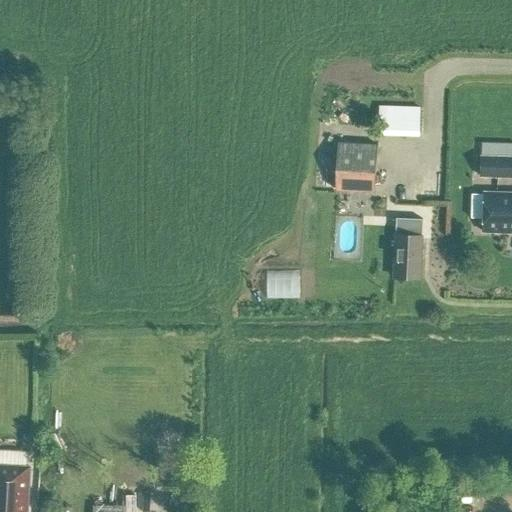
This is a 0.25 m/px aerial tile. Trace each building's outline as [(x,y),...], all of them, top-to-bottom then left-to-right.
[(424,132),(425,103),(384,102),(383,132),(424,132)] [(338,142),(336,189),(374,190),(377,145),(338,142)] [(511,176),(511,156),(481,156),(480,176),(511,176)] [(471,193),(470,217),(483,217),(483,231),(511,232),(511,192),(484,191),(484,194),(471,193)] [(395,234),(393,277),(420,278),(422,235),(423,219),(396,217),(395,234)] [(24,434),(23,450),(38,450),(39,434),(24,434)] [(0,511),(28,511),(30,464),(16,464),(0,462),(0,511)]
